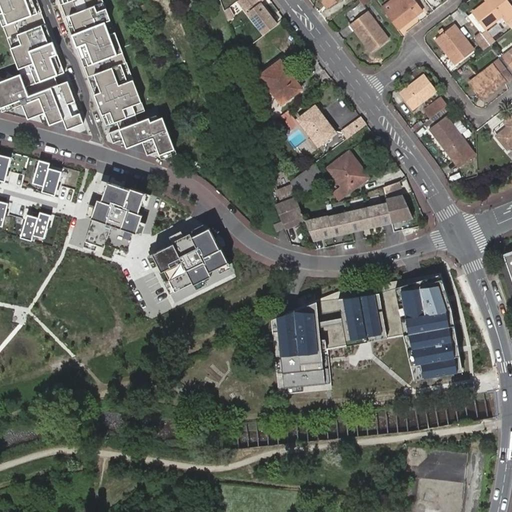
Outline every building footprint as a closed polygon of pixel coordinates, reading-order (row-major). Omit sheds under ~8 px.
[(0,0),(0,19),(3,27),(8,38),(7,38),(20,74),(0,81),(0,105),(2,112),(23,104),(28,119),(45,112),(50,125),(63,120),(67,130),(84,123),(68,81),(58,85),(54,76),(64,72),(46,24),(41,12),(42,12),(37,0),(0,0)] [(59,0),(106,123),(145,110),(102,0),(59,0)] [(154,0),(158,9),(164,7),(161,0),(154,0)] [(238,0),(264,34),(277,25),(258,0),(238,0)] [(388,0),(380,6),(396,27),(420,9),(413,0),(388,0)] [(506,22),(511,17),(511,8),(505,0),(493,0),(488,4),(487,2),(472,13),(484,29),(501,16),(506,22)] [(348,21),(370,50),(387,37),(366,8),(348,21)] [(451,46),(459,58),(474,46),(454,21),(435,35),(446,49),(451,46)] [(483,31),(491,41),(496,37),(488,27),(483,31)] [(475,33),(485,46),(491,41),(483,31),(481,28),(475,33)] [(455,60),(459,58),(451,46),(446,49),(455,60)] [(482,97),(511,75),(511,68),(501,55),(469,79),(482,97)] [(260,76),(280,103),(301,88),(280,61),(260,76)] [(424,72),(398,91),(411,107),(436,89),(424,72)] [(429,117),(448,102),(442,94),(423,109),(429,117)] [(448,102),(429,117),(433,121),(452,107),(448,102)] [(298,120),(317,145),(335,133),(315,107),(298,120)] [(495,131),(506,145),(511,139),(511,110),(504,117),(507,121),(495,131)] [(157,113),(108,132),(113,144),(120,141),(122,146),(127,144),(128,147),(144,141),(149,152),(159,148),(163,159),(176,153),(162,116),(159,118),(157,113)] [(464,161),(476,152),(461,132),(454,122),(447,113),(429,127),(453,157),(458,153),(464,161)] [(289,129),(297,123),(293,116),(284,121),(289,129)] [(346,139),(366,124),(361,117),(340,132),(346,139)] [(461,117),(454,122),(461,132),(469,127),(461,117)] [(337,200),(365,179),(356,168),(359,166),(348,151),(327,168),(340,186),(332,193),(337,200)] [(458,153),(453,157),(458,165),(464,161),(458,153)] [(11,161),(0,156),(0,185),(2,186),(11,161)] [(291,186),(291,188),(307,194),(324,182),(325,180),(312,164),(289,181),(291,186)] [(365,179),(368,178),(359,166),(356,168),(365,179)] [(59,174),(36,167),(28,193),(51,200),(59,174)] [(149,194),(102,180),(81,239),(127,255),(149,194)] [(399,183),(383,187),(385,194),(402,189),(399,183)] [(276,191),(281,203),(295,197),(291,188),(291,186),(276,191)] [(386,204),(305,223),(313,242),(413,219),(400,196),(386,200),(386,204)] [(295,198),(275,206),(281,222),(284,230),(305,223),(295,198)] [(51,217),(27,210),(20,236),(43,243),(51,217)] [(284,230),(281,222),(273,225),(276,233),(284,230)] [(207,229),(151,255),(174,297),(231,273),(207,229)] [(441,281),(397,289),(413,377),(457,369),(441,281)] [(374,297),(341,303),(350,351),(383,346),(374,297)] [(321,361),(315,316),(281,320),(286,365),(321,361)]
